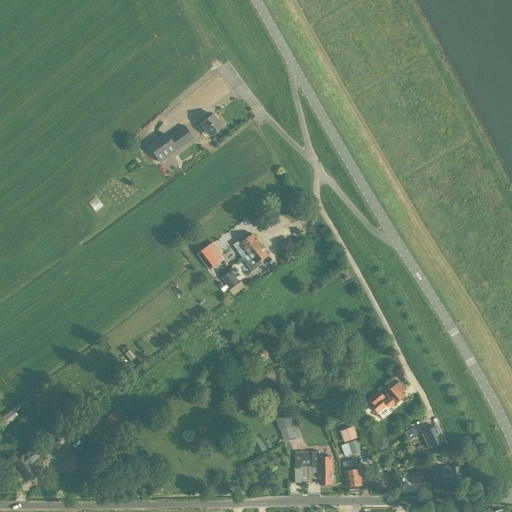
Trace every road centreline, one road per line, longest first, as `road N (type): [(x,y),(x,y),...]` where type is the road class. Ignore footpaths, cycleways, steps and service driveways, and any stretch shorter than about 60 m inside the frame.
road 1 (unclassified): [(0,506),(511,498)]
road 2 (tertiary): [(511,442),(256,0)]
